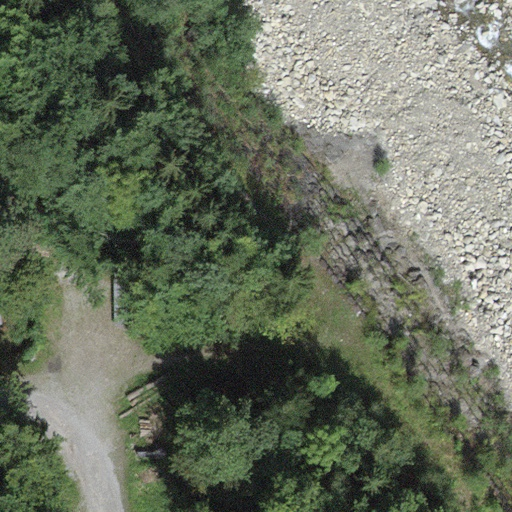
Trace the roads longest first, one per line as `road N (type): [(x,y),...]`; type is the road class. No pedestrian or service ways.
road 1 (track): [(68,372),(329,298)]
road 2 (track): [(0,394),(68,372),(93,431),(110,511)]
